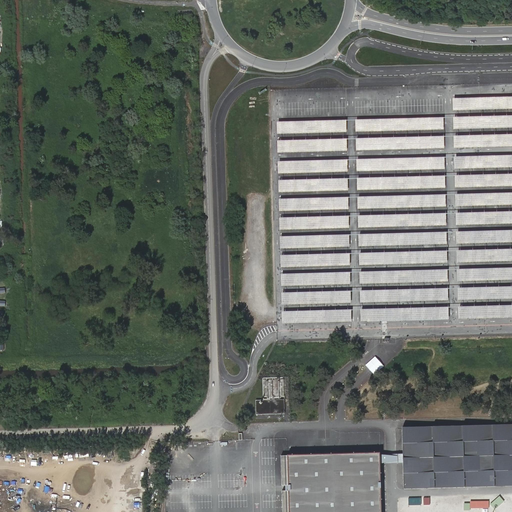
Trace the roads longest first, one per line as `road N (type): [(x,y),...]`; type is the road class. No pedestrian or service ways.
road 1 (residential): [(211,56),(204,82),(214,389),(206,411),(168,429),(0,433)]
road 2 (secondary): [(340,33),(367,24),(448,39),(511,39)]
road 3 (secondary): [(511,30),(430,28),(370,14),(353,0)]
road 4 (secondary): [(234,48),(289,65),(320,53),(340,33)]
